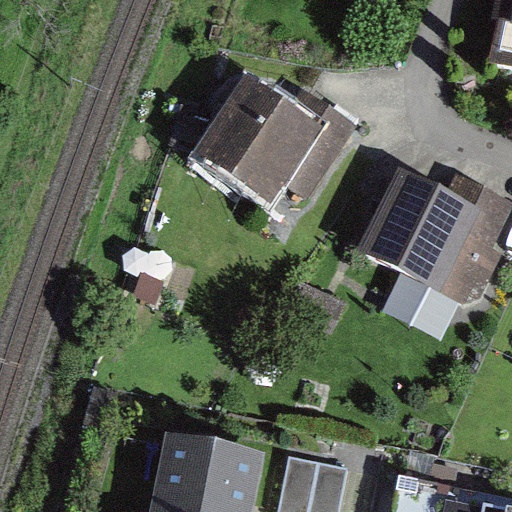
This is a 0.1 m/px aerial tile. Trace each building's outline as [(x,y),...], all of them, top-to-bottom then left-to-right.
[(511,0),(493,0),(477,68),(511,76),(511,0)] [(295,124),(245,89),(194,163),(274,219),(288,198),(310,213),(362,138),(311,102),(295,124)] [(465,214),(403,182),(362,263),(450,307),(481,245),(498,253),(511,224),(511,203),(479,187),(465,214)] [(248,511),(258,463),(146,442),(132,511),(248,511)] [(345,511),(352,472),(288,461),(279,511),(345,511)]
